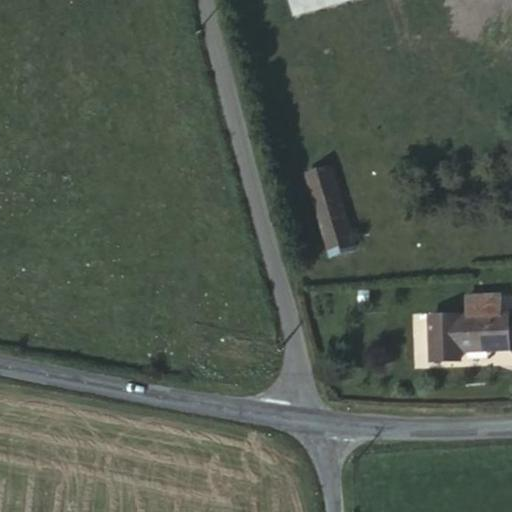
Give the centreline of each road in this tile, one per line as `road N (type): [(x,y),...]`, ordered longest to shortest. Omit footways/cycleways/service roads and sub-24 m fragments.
road 1 (unclassified): [(208,0),(308,421)]
road 2 (tertiary): [(308,421),(0,363)]
road 3 (tertiary): [(511,423),(308,421)]
